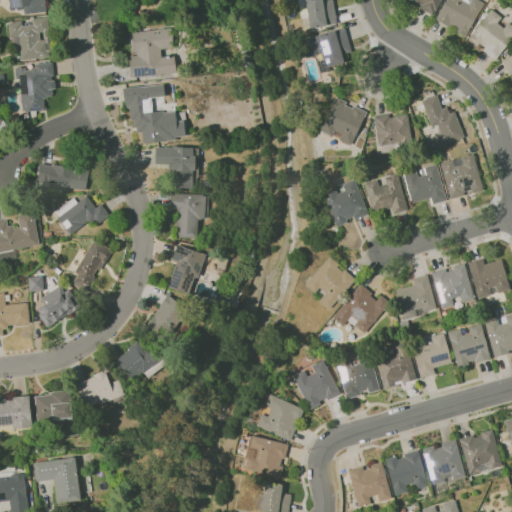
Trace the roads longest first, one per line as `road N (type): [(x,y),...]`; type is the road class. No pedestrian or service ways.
road 1 (residential): [(75,0),(95,116),(134,190),(144,235),(139,286),(91,346),(48,365),(0,369)]
road 2 (residential): [(511,386),(332,437),(319,460),(321,511)]
road 3 (residential): [(511,193),(496,131),(472,86),(387,31),(371,0)]
road 4 (residential): [(511,214),(380,252)]
